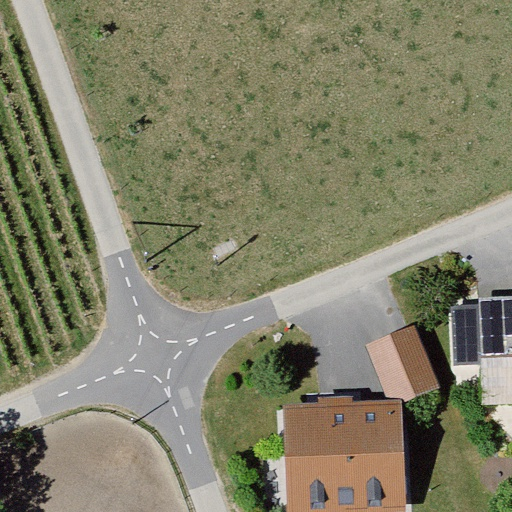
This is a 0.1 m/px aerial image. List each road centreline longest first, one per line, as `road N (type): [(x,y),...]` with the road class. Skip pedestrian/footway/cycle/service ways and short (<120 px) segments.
road 1 (residential): [(511,211),(149,357)]
road 2 (track): [(26,0),(149,357)]
road 3 (residential): [(149,357),(206,511)]
road 4 (residential): [(149,357),(0,417)]
